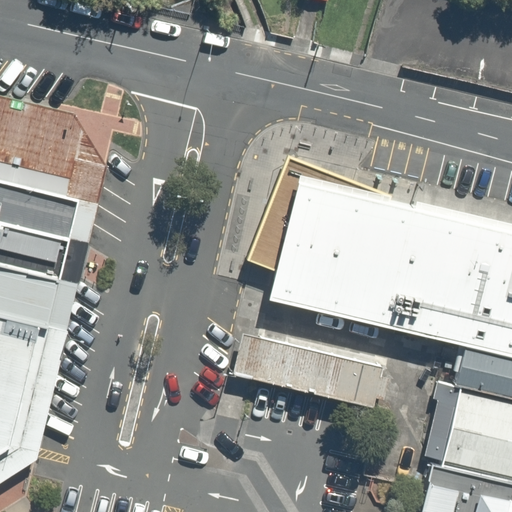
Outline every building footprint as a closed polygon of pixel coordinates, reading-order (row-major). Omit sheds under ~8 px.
[(106,166),(74,116),(0,98),(0,108),(68,124),(89,159),(79,200),(97,205),(106,166)] [(0,181),(79,200),(89,159),(68,124),(0,108),(0,181)] [(244,255),(271,265),(292,174),(384,196),(388,197),(389,191),(385,189),(379,187),(285,150),(244,255)] [(266,286),(264,293),(462,340),(511,351),(511,226),(412,202),(388,197),(384,196),(292,174),(271,265),(266,286)] [(0,220),(71,238),(79,200),(0,181),(0,220)] [(511,219),(413,196),(412,202),(511,226),(511,219)] [(97,205),(79,200),(71,238),(87,242),(97,205)] [(0,264),(61,280),(71,238),(0,220),(0,264)] [(87,242),(71,238),(61,280),(78,284),(87,242)] [(0,315),(49,327),(61,280),(0,264),(0,315)] [(78,284),(61,280),(49,327),(67,332),(78,284)] [(0,458),(21,449),(49,327),(0,315),(0,458)] [(67,332),(49,327),(21,449),(0,458),(0,482),(36,460),(67,332)] [(252,380),(262,340),(243,336),(234,376),(252,380)] [(386,370),(262,340),(252,380),(377,409),(386,370)] [(511,393),(511,351),(462,340),(461,346),(457,345),(451,367),(455,368),(452,380),(457,381),(511,393)] [(511,478),(511,393),(457,381),(456,384),(435,379),(431,395),(436,396),(422,452),(439,456),(438,461),(511,478)] [(511,511),(511,478),(438,461),(428,458),(415,511),(511,511)]
